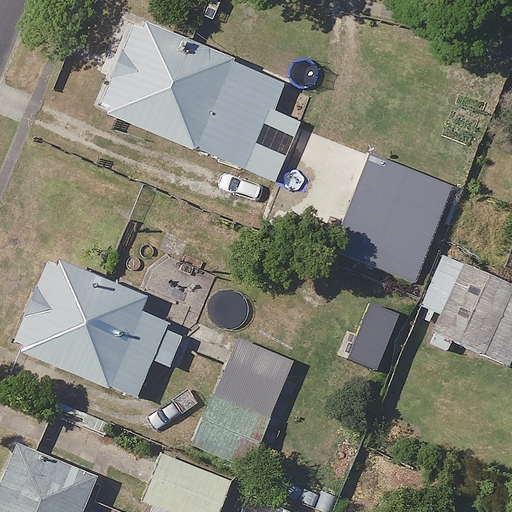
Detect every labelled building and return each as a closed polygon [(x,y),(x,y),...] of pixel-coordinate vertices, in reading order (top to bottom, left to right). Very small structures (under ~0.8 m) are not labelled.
[(511,6),(507,5),(499,46),(511,49),(511,6)] [(285,73),(133,10),(94,103),(274,178),(299,117),(271,105),(285,73)] [(467,154),(391,122),(370,173),(392,182),(380,210),(435,232),(467,154)] [(107,197),(53,193),(52,219),(105,222),(107,197)] [(511,347),(511,279),(442,250),(419,303),(441,312),(434,329),(507,360),(511,347)] [(141,289),(49,252),(13,343),(133,391),(149,352),(172,361),(206,274),(155,254),(141,289)] [(369,284),(340,272),(327,303),(357,315),(369,284)] [(282,364),(246,354),(241,370),(214,362),(199,412),(262,431),(282,364)] [(76,511),(97,464),(10,427),(0,450),(0,511),(76,511)] [(214,511),(228,480),(158,452),(140,495),(180,511),(214,511)]
